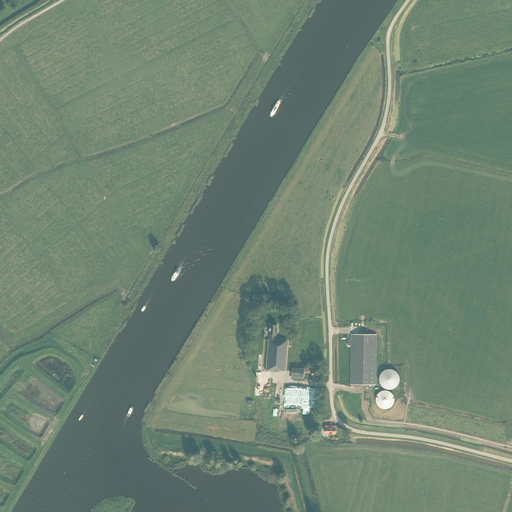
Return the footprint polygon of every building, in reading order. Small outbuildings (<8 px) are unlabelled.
[(276,335),(277,325),(270,325),(269,334),(270,334),(269,340),(268,340),(265,371),(279,372),(279,371),(285,371),(287,340),(275,339),(276,335)] [(376,385),(376,335),(351,335),(351,385),(376,385)] [(310,373),(310,368),(298,367),(298,369),(292,369),(291,378),(304,379),(304,373),(310,373)] [(388,389),(389,389),(390,389),(391,389),(392,389),(393,389),(394,388),(395,387),(396,386),(397,386),(397,385),(398,385),(398,384),(398,383),(399,382),(399,381),(399,380),(399,379),(399,378),(399,377),(398,375),(398,374),(397,374),(397,373),(396,372),(395,372),(394,371),(394,370),(393,370),(392,370),(391,370),(390,369),(389,369),(388,369),(387,370),(386,370),(384,371),(383,371),(383,372),(382,372),(382,373),(381,373),(381,374),(380,375),(380,376),(379,377),(379,378),(379,379),(379,380),(379,381),(380,382),(380,383),(380,384),(381,385),(381,386),(382,386),(383,387),(384,388),(385,388),(385,389),(386,389),(387,389),(388,389)] [(385,409),(386,409),(388,409),(389,408),(390,408),(392,407),(392,405),(393,404),(394,403),(394,401),(394,400),(394,398),(394,397),(393,395),(392,394),(392,393),(390,392),(389,391),(388,391),(386,390),(385,390),(383,390),(382,391),(380,391),(379,392),(378,393),(377,394),(376,395),(376,397),(375,398),(375,400),(375,401),(376,403),(376,404),(377,405),(378,407),(379,408),(380,408),(382,409),(383,409),(385,409)] [(335,434),(336,429),(335,429),(336,426),(325,426),(325,433),(335,434)]
